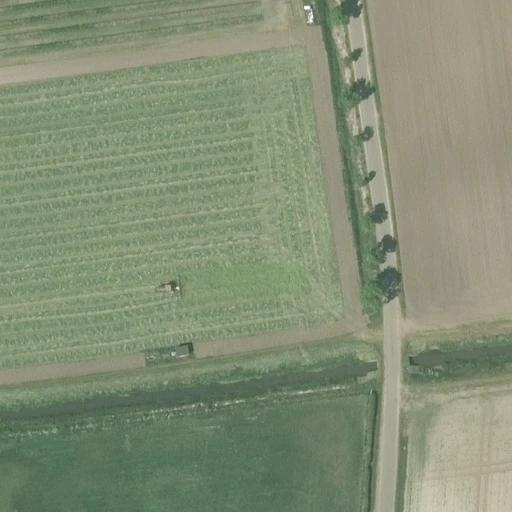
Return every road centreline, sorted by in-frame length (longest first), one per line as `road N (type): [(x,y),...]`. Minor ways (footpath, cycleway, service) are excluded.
road 1 (unclassified): [(386,511),(398,343),(351,0)]
road 2 (track): [(0,392),(398,343)]
